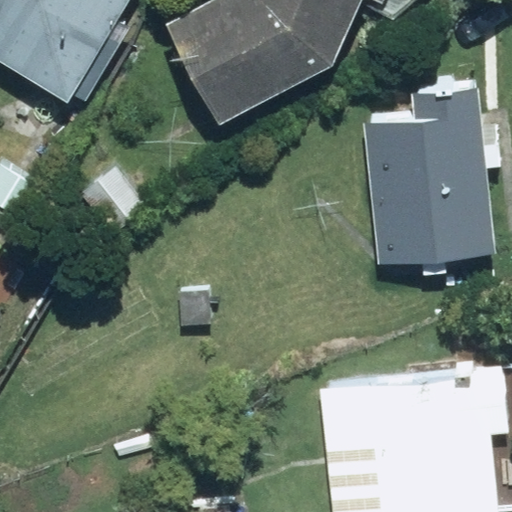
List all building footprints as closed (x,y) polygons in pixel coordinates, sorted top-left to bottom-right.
[(135,0),(0,0),(0,30),(86,82),(135,0)] [(372,0),(193,0),(249,94),(357,32),(372,0)] [(37,68),(7,119),(77,159),(106,109),(37,68)] [(420,78),(423,101),(375,107),(393,248),(511,232),(511,218),(494,69),(420,78)] [(53,184),(7,154),(0,164),(0,195),(32,217),(53,184)] [(126,154),(89,183),(123,227),(160,198),(126,154)] [(13,232),(0,248),(0,284),(26,305),(56,266),(13,232)] [(228,278),(179,278),(179,320),(227,321),(228,278)] [(373,511),(511,495),(511,476),(505,419),(511,418),(511,352),(332,373),(348,511),(373,511)]
